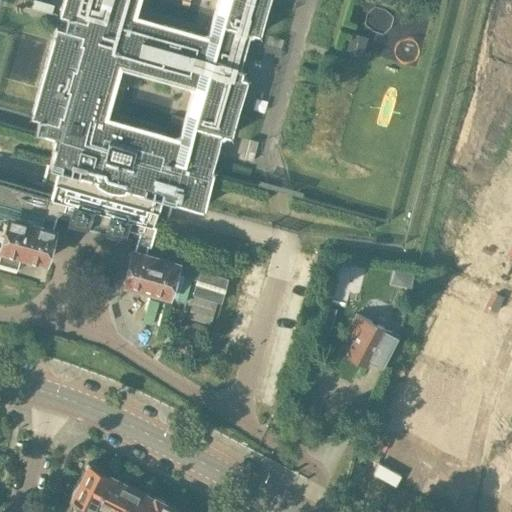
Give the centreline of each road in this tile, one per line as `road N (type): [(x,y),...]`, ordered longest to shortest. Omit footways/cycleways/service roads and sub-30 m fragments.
road 1 (secondary): [(296,511),(50,394)]
road 2 (residential): [(50,394),(23,511)]
